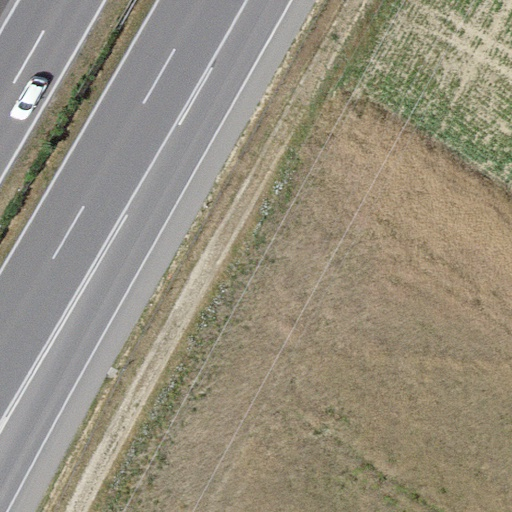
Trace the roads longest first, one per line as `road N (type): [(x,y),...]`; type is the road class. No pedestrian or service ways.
road 1 (track): [(77,511),(356,0)]
road 2 (motorway): [(0,463),(88,200)]
road 3 (motorway): [(88,200),(203,0)]
road 4 (motorway): [(0,350),(88,200)]
road 5 (motorway): [(62,0),(0,107)]
